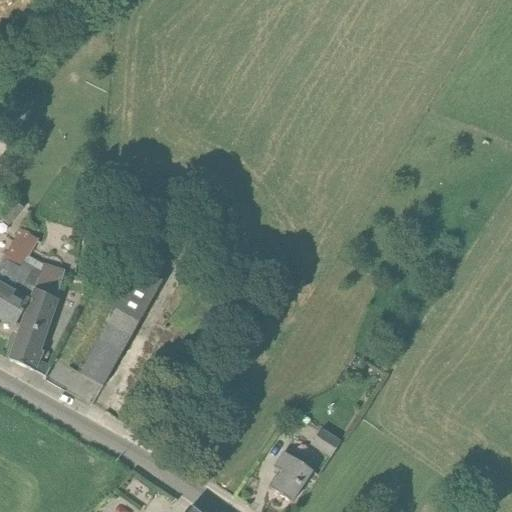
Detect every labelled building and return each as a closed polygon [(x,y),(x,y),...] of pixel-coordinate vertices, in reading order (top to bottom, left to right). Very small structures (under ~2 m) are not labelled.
[(17,203),(2,221),(9,228),(25,209),(17,203)] [(37,279),(39,274),(25,265),(37,243),(22,232),(0,267),(0,318),(15,327),(30,307),(28,305),(37,279)] [(37,279),(59,286),(64,272),(42,266),(39,274),(37,279)] [(165,284),(153,281),(131,276),(112,309),(118,312),(80,377),(100,388),(165,284)] [(39,353),(57,302),(54,300),(59,286),(37,279),(28,305),(30,307),(32,308),(9,362),(28,371),(31,372),(42,354),(39,353)] [(312,446),(329,457),(339,442),(321,431),(312,446)] [(283,454),(273,469),(281,474),(270,491),(291,505),(311,473),(283,454)]
